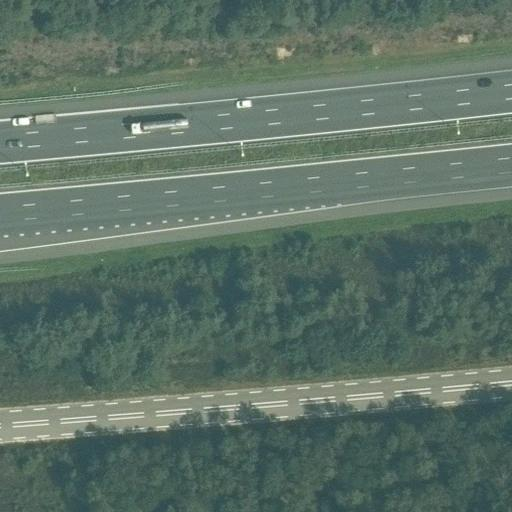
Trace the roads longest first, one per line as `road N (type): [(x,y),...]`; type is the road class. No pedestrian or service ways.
road 1 (motorway): [(511,92),(0,144)]
road 2 (motorway): [(0,215),(511,166)]
